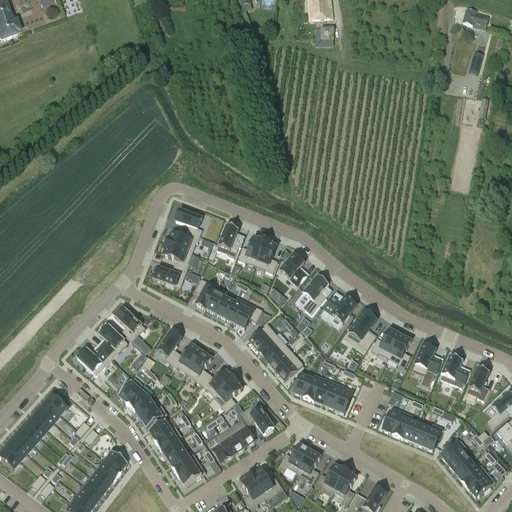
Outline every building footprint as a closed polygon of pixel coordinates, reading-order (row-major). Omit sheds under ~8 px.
[(13,24),(6,3),(14,0),(36,0),(41,11),(55,6),(52,0),(0,0),(0,42),(1,46),(18,39),(17,35),(20,34),(16,23),(13,24)] [(249,0),(239,0),(242,8),(244,13),(252,11),(251,5),(249,0)] [(307,0),(309,23),(316,22),(316,23),(327,22),(328,21),(333,21),(330,0),(307,0)] [(474,29),(486,32),(490,17),(477,14),(467,11),(463,26),(473,29),(473,30),(474,30),(474,29)] [(321,30),(321,31),(316,31),(316,49),(334,48),(334,43),(335,43),(335,30),(321,30)] [(477,63),(473,61),(469,75),(478,77),(483,58),(479,57),(477,63)] [(482,101),(478,120),(484,122),(488,103),(482,101)] [(178,215),(176,222),(177,222),(176,224),(190,230),(187,236),(199,240),(202,234),(197,232),(202,221),(199,220),(200,220),(193,217),(192,218),(180,213),(179,215),(178,215)] [(228,229),(217,255),(228,259),(228,260),(234,263),(239,251),(233,248),(239,234),(236,232),(236,231),(230,229),(229,230),(228,229)] [(169,241),(166,247),(192,257),(196,246),(197,246),(199,240),(187,236),(185,242),(171,237),(170,242),(169,241)] [(243,253),(238,265),(244,267),(244,266),(255,270),(265,245),(259,243),(259,244),(254,242),(249,255),(243,253)] [(265,245),(255,270),(266,275),(266,276),(272,279),(277,267),(271,264),(276,251),(271,249),(271,248),(265,245)] [(165,254),(163,259),(177,264),(174,270),(187,274),(189,268),(187,268),(192,257),(166,247),(164,253),(165,254)] [(295,259),(281,275),(290,283),(298,290),(307,279),(299,272),(301,270),(304,267),(300,264),(301,263),(296,259),(296,260),(295,259)] [(157,272),(154,279),(155,280),(154,282),(167,286),(166,287),(173,290),(174,289),(180,291),(184,281),(187,274),(174,270),(172,276),(159,271),(158,273),(157,272)] [(194,277),(192,283),(191,285),(197,287),(200,280),(194,277)] [(308,291),(303,297),(311,304),(303,313),(312,320),(327,302),(321,297),(328,288),(318,279),(313,286),(312,285),(307,290),(308,291)] [(201,297),(196,307),(206,313),(218,291),(202,282),(196,294),(201,297)] [(218,291),(206,313),(216,318),(226,299),(227,296),(218,291)] [(226,299),(216,318),(226,323),(235,304),(226,299)] [(282,300),(278,306),(281,309),(286,303),(282,300)] [(235,304),(226,323),(235,328),(247,305),(237,301),(235,304)] [(333,302),(325,313),(343,327),(356,309),(355,308),(356,308),(351,304),(350,305),(346,302),(345,302),(344,304),(341,308),(333,302)] [(247,305),(235,328),(245,333),(250,322),(257,325),(263,314),(247,305)] [(118,319),(117,321),(127,331),(122,336),(132,345),(137,340),(145,332),(140,327),(141,326),(135,321),(134,322),(125,312),(123,314),(122,313),(117,318),(118,319)] [(365,316),(350,337),(362,345),(360,348),(359,350),(367,355),(376,342),(368,336),(376,324),(365,316)] [(304,320),(297,329),(302,335),(307,329),(310,325),(304,320)] [(268,328),(250,344),(259,354),(276,338),(268,328)] [(106,344),(99,351),(112,363),(128,347),(109,329),(108,330),(107,329),(103,334),(104,335),(101,338),(106,344)] [(302,335),(306,339),(307,341),(313,334),(307,329),(302,335)] [(377,344),(372,355),(377,358),(378,357),(388,362),(400,339),(398,338),(398,337),(393,334),(392,335),(390,334),(383,347),(377,344)] [(171,335),(159,353),(169,360),(166,364),(172,367),(179,357),(173,353),(181,341),(179,340),(179,339),(174,335),(174,336),(171,335)] [(276,338),(259,354),(268,363),(285,348),(276,338)] [(400,339),(388,362),(398,368),(398,369),(404,372),(409,360),(404,357),(410,344),(408,343),(409,342),(403,339),(402,340),(400,339)] [(146,348),(141,353),(146,358),(151,353),(146,348)] [(285,348),(268,363),(276,373),(294,358),(285,348)] [(179,357),(172,367),(177,371),(177,370),(187,377),(202,355),(192,349),(184,361),(179,357)] [(423,349),(414,372),(425,377),(427,372),(436,376),(441,364),(438,363),(432,361),(434,356),(435,354),(432,353),(432,352),(426,349),(426,350),(423,349)] [(80,360),(78,362),(87,370),(86,372),(90,375),(91,374),(96,379),(112,363),(99,351),(92,358),(87,353),(85,354),(84,353),(79,359),(80,360)] [(202,355),(187,377),(197,383),(196,384),(202,388),(210,378),(203,374),(211,362),(202,355)] [(138,361),(143,366),(148,360),(143,356),(138,361)] [(294,358),(276,373),(285,383),(303,367),(294,358)] [(451,361),(441,384),(461,392),(468,375),(459,372),(461,367),(462,365),(459,364),(460,363),(453,361),(453,362),(451,361)] [(348,372),(353,374),(358,368),(353,364),(348,372)] [(478,372),(468,396),(478,401),(478,402),(484,405),(489,393),(483,391),(489,377),(487,376),(487,375),(481,372),(480,373),(478,372)] [(304,373),(294,396),(304,400),(314,377),(304,373)] [(210,378),(202,388),(206,392),(207,392),(215,401),(218,397),(235,383),(231,378),(230,379),(226,375),(216,385),(210,378)] [(314,377),(304,400),(314,404),(324,382),(314,377)] [(135,382),(119,400),(127,407),(140,392),(143,389),(135,382)] [(324,382),(314,404),(324,408),(334,386),(324,382)] [(235,383),(218,397),(226,406),(222,410),(225,413),(226,415),(235,407),(231,402),(242,392),(238,388),(239,388),(235,383)] [(334,386),(324,408),(334,413),(344,390),(334,386)] [(344,390),(334,413),(344,417),(354,394),(344,390)] [(127,407),(126,408),(134,415),(135,414),(150,401),(140,392),(127,407)] [(492,422),(488,426),(494,432),(509,419),(505,415),(511,408),(511,397),(511,396),(510,397),(509,395),(492,410),(498,417),(492,422)] [(393,396),(391,401),(401,406),(404,401),(393,396)] [(52,397),(45,405),(60,419),(68,411),(52,397)] [(150,401),(135,414),(141,423),(157,412),(150,401)] [(45,405),(38,413),(54,427),(60,419),(45,405)] [(258,405),(241,416),(249,428),(255,424),(264,437),(274,430),(266,418),(267,417),(263,411),(262,412),(258,405)] [(157,412),(141,423),(147,432),(167,419),(161,410),(157,412)] [(392,411),(383,433),(393,437),(393,438),(402,416),(392,411)] [(38,413),(31,420),(47,434),(54,427),(38,413)] [(393,437),(392,438),(403,442),(404,442),(403,442),(412,422),(413,420),(412,420),(402,416),(393,438),(393,437)] [(31,420),(24,428),(40,442),(47,434),(31,420)] [(166,422),(148,434),(148,435),(149,435),(155,444),(172,433),(166,422)] [(412,422),(403,442),(404,442),(413,446),(422,426),(412,422)] [(241,423),(230,431),(243,451),(255,443),(241,423)] [(85,424),(76,434),(82,438),(90,428),(85,424)] [(422,426),(413,446),(423,450),(432,429),(422,425),(422,426)] [(511,431),(508,427),(497,436),(507,447),(511,442),(511,431)] [(24,428),(18,435),(33,449),(40,442),(24,428)] [(432,429),(423,450),(433,455),(443,432),(432,428),(432,429)] [(93,430),(85,441),(90,445),(98,435),(93,430)] [(155,444),(155,445),(161,454),(161,453),(178,442),(182,439),(176,430),(172,433),(155,444)] [(230,431),(219,438),(232,458),(243,451),(230,431)] [(18,435),(11,443),(27,457),(33,449),(18,435)] [(484,435),(478,440),(482,444),(483,444),(488,439),(484,435)] [(219,438),(208,445),(221,465),(232,458),(219,438)] [(488,439),(483,444),(488,449),(494,443),(490,438),(488,439)] [(178,442),(161,453),(167,462),(184,451),(178,442)] [(11,443),(4,451),(20,465),(27,457),(11,443)] [(461,444),(441,460),(448,468),(463,456),(464,456),(468,453),(461,444)] [(286,457),(278,471),(284,475),(287,471),(297,476),(311,453),(309,452),(310,451),(303,447),(302,448),(300,447),(292,461),(286,457)] [(4,451),(0,455),(0,462),(12,473),(20,465),(4,451)] [(184,451),(167,462),(173,471),(190,460),(184,451)] [(311,453),(297,476),(307,482),(306,485),(312,488),(319,476),(313,473),(321,459),(319,458),(320,457),(313,453),(312,454),(311,453)] [(109,455),(103,463),(120,476),(126,468),(109,455)] [(463,456),(448,468),(455,477),(470,464),(464,456),(463,456)] [(173,471),(173,472),(179,481),(179,480),(200,467),(194,458),(190,460),(173,471)] [(103,463),(96,472),(113,485),(120,476),(103,463)] [(470,464),(455,477),(462,485),(477,472),(470,464)] [(497,466),(493,470),(502,480),(506,476),(497,466)] [(200,467),(179,480),(185,489),(184,489),(185,490),(196,482),(197,483),(201,480),(201,479),(206,476),(200,467)] [(322,478),(315,490),(331,500),(334,495),(346,474),(336,468),(328,482),(322,478)] [(462,485),(462,486),(469,495),(470,495),(469,493),(488,477),(482,470),(478,473),(477,472),(462,485)] [(96,472),(90,481),(107,494),(113,485),(96,472)] [(256,474),(250,477),(266,501),(268,503),(283,493),(276,481),(270,485),(261,472),(257,474),(256,474)] [(346,474),(334,495),(344,501),(342,505),(348,509),(355,497),(349,494),(357,480),(346,474)] [(245,482),(241,485),(250,498),(244,502),(250,511),(254,511),(258,509),(257,507),(266,501),(250,477),(245,481),(245,482)] [(488,477),(469,493),(470,495),(476,503),(484,497),(485,498),(491,493),(490,491),(496,487),(488,477)] [(40,479),(32,489),(37,494),(45,483),(40,479)] [(90,481),(83,489),(100,502),(107,494),(90,481)] [(48,486),(40,496),(45,500),(53,490),(48,486)] [(83,489),(77,498),(94,510),(100,502),(83,489)] [(356,498),(347,511),(378,511),(381,508),(380,508),(386,497),(384,495),(385,494),(379,490),(378,492),(376,491),(368,505),(356,498)] [(290,493),(288,496),(296,507),(298,508),(302,500),(290,493)] [(77,498),(70,507),(77,511),(92,511),(94,510),(77,498)] [(219,511),(218,511),(230,511),(227,508),(231,505),(227,499),(216,507),(219,511)]
